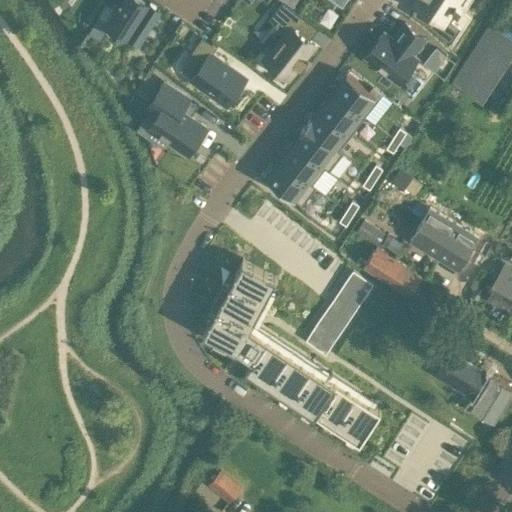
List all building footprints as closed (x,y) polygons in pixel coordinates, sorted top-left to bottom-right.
[(107,1),(97,17),(106,22),(105,25),(106,26),(107,24),(109,25),(126,36),(125,37),(126,38),(127,37),(139,45),(162,9),(160,8),(160,9),(150,2),(148,1),(146,0),(120,0),(116,6),(107,1)] [(273,47),(264,58),(288,76),(298,64),(300,66),(308,57),(305,55),(315,42),(309,37),(293,25),(302,14),(283,0),(281,0),(268,17),(274,22),(285,31),(273,47)] [(420,0),(411,13),(451,39),(460,25),(451,18),(463,0),(420,0)] [(384,30),(365,54),(399,81),(418,57),(413,53),(425,37),(405,22),(397,32),(393,37),(384,30)] [(511,37),(488,22),(468,52),(498,72),(511,51),(511,37)] [(191,76),(191,77),(213,93),(225,102),(226,103),(228,101),(230,97),(231,98),(245,78),(211,53),(218,44),(213,40),(212,42),(202,35),(191,50),(192,51),(201,57),(204,59),(191,76)] [(436,47),(425,62),(434,69),(446,55),(436,47)] [(481,99),(498,72),(468,52),(450,79),(481,99)] [(346,72),(333,89),(365,115),(366,115),(376,123),(393,101),(384,94),(373,85),(370,90),(346,72)] [(190,117),(192,113),(188,111),(194,102),(164,81),(149,103),(152,105),(159,110),(149,124),(155,129),(153,132),(167,141),(169,138),(188,152),(205,127),(190,117)] [(333,89),(319,107),(352,132),(365,115),(333,89)] [(312,115),(306,123),(339,149),(339,148),(352,132),(319,107),(313,115),(312,115)] [(299,132),(293,141),(326,166),(325,167),(329,170),(343,151),(339,148),(339,149),(306,123),(299,132)] [(399,126),(393,136),(400,141),(405,144),(412,134),(406,131),(399,126)] [(393,136),(386,146),(393,151),(400,141),(393,136)] [(293,141),(280,158),(312,183),(313,182),(319,175),(325,167),(326,166),(293,141)] [(280,158),(266,176),(302,204),(317,185),(313,182),(312,183),(280,158)] [(376,163),(370,172),(376,177),(383,167),(376,163)] [(416,192),(421,183),(422,182),(399,167),(391,180),(404,188),(406,186),(416,192)] [(370,172),(363,183),(370,187),(376,177),(370,172)] [(352,200),(346,210),(352,214),(359,204),(352,200)] [(420,222),(468,253),(479,236),(430,206),(420,222)] [(346,210),(339,220),(346,224),(352,214),(346,210)] [(355,230),(376,245),(385,232),(364,218),(355,230)] [(410,239),(436,254),(459,268),(468,253),(420,222),(410,239)] [(355,262),(409,296),(422,275),(377,245),(366,261),(359,256),(355,262)] [(243,257),(203,330),(237,349),(238,347),(252,356),(246,366),(356,440),(381,410),(337,380),(251,323),(277,275),(243,257)] [(511,266),(507,263),(498,277),(511,285),(511,266)] [(353,269),(349,275),(359,282),(363,275),(353,269)] [(349,275),(344,282),(354,288),(359,282),(349,275)] [(363,275),(359,282),(369,288),(373,282),(363,275)] [(511,285),(498,277),(486,296),(511,311),(511,285)] [(344,282),(340,288),(350,295),(354,288),(344,282)] [(359,282),(354,288),(364,295),(369,288),(359,282)] [(340,288),(336,295),(346,301),(350,295),(340,288)] [(354,288),(350,295),(360,301),(364,295),(354,288)] [(336,295),(331,301),(342,308),(346,301),(336,295)] [(350,295),(346,301),(356,308),(360,301),(350,295)] [(331,301),(327,308),(337,314),(342,308),(331,301)] [(346,301),(342,308),(352,314),(356,308),(346,301)] [(445,319),(420,303),(411,316),(437,332),(445,319)] [(327,308),(323,314),(333,321),(337,314),(327,308)] [(342,308),(337,314),(347,321),(352,314),(342,308)] [(323,314),(319,321),(329,327),(333,321),(323,314)] [(337,314),(333,321),(343,327),(347,321),(337,314)] [(319,321),(314,327),(324,334),(329,327),(319,321)] [(333,321),(329,327),(339,334),(343,327),(333,321)] [(314,327),(310,334),(320,340),(324,334),(314,327)] [(329,327),(324,334),(334,340),(339,334),(329,327)] [(310,334),(306,340),(316,347),(320,340),(310,334)] [(324,334),(320,340),(330,347),(334,340),(324,334)] [(320,340),(316,347),(326,353),(330,347),(320,340)] [(448,348),(434,371),(476,399),(474,402),(473,406),(492,418),(511,386),(511,385),(492,373),(491,375),(448,348)] [(207,483),(229,501),(242,486),(220,468),(207,483)] [(193,471),(184,482),(193,489),(202,479),(193,471)]
